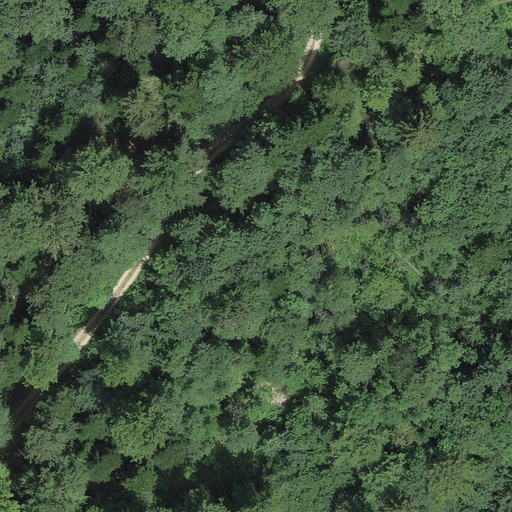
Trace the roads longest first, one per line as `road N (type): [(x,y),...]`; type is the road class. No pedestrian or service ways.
road 1 (track): [(0,444),(112,296),(204,155),(317,55),(320,0)]
road 2 (track): [(147,246),(376,92),(464,13),(500,0)]
